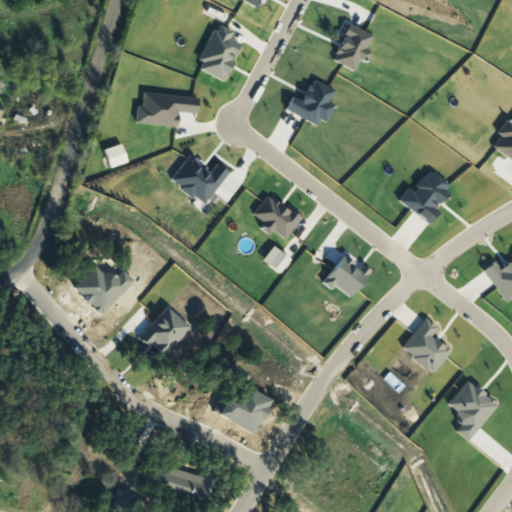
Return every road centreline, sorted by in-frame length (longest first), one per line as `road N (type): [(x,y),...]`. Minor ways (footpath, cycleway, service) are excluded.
road 1 (residential): [(486,511),(511,480),(508,349),(236,124)]
road 2 (residential): [(238,511),(260,465),(381,309),(511,210)]
road 3 (residential): [(0,281),(34,261),(49,230),(121,0)]
road 4 (residential): [(19,274),(122,392),(260,465)]
road 5 (residential): [(236,124),(237,105),(294,0)]
